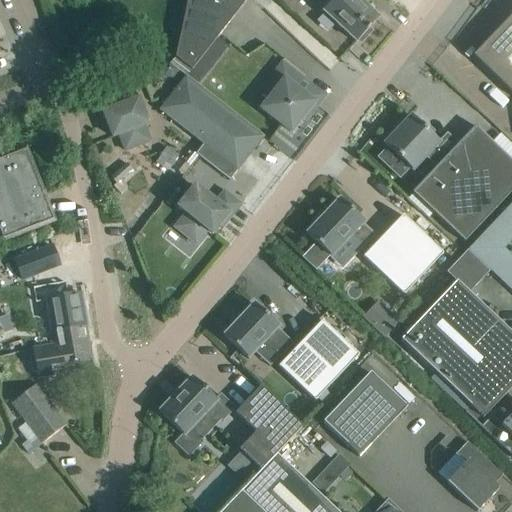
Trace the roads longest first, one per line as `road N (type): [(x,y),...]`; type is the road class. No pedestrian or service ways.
road 1 (residential): [(144,366),(431,0)]
road 2 (residential): [(144,366),(116,348),(102,315),(85,187),(52,78)]
road 3 (unclassified): [(105,511),(118,437),(144,366)]
